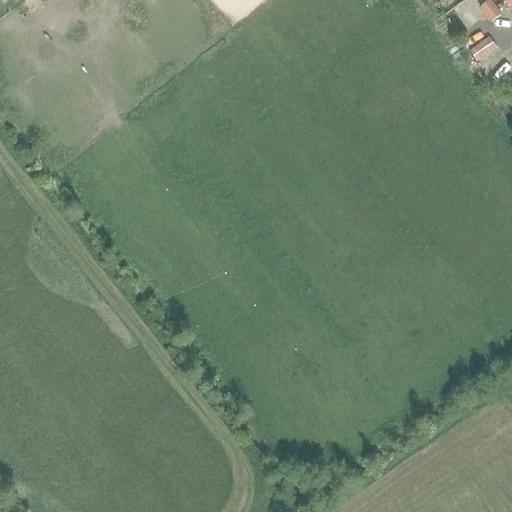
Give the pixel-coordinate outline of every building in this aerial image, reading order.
[(487,0),(482,0),(473,6),(485,23),(497,14),(487,0)] [(508,0),(489,0),(496,9),(508,0)] [(511,28),(511,0),(508,0),(496,9),(511,29),(511,28)] [(460,23),(465,30),(474,23),(469,16),(460,23)] [(474,23),(465,30),(469,36),(470,36),(479,29),(474,23)] [(466,49),(471,60),(493,51),(488,39),(466,49)] [(511,81),(511,72),(502,79),(507,86),(511,81)]
